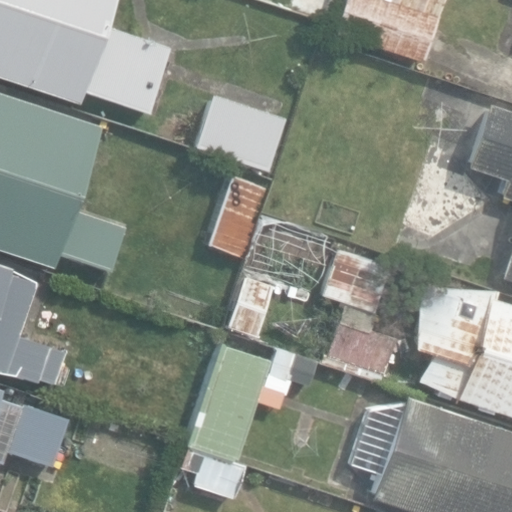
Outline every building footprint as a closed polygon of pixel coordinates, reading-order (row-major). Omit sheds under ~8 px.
[(103,0),(0,0),(0,74),(79,101),(84,87),(148,109),(169,45),(97,21),(103,0)] [(338,0),(328,31),(417,62),(438,0),(338,0)] [(94,122),(0,90),(0,245),(45,261),(49,250),(102,268),(118,221),(67,203),(94,122)] [(279,116),(205,92),(187,145),(261,170),(279,116)] [(511,108),(484,99),(467,168),(502,176),(498,200),(511,203),(511,229),(500,277),(511,280),(511,108)] [(260,185),(224,172),(201,244),(236,256),(260,185)] [(304,294),(335,307),(311,366),(366,388),(392,326),(358,312),(378,265),(325,244),(304,294)] [(0,372),(9,374),(31,382),(33,379),(49,384),(60,348),(13,332),(30,281),(2,273),(4,268),(0,267),(0,372)] [(511,306),(430,282),(401,379),(511,412),(511,306)] [(221,328),(179,443),(230,459),(249,399),(274,407),(278,392),(282,393),(286,378),(303,383),(312,358),(221,328)] [(367,483),(363,496),(410,511),(511,511),(511,430),(397,393),(395,401),(360,407),(342,463),(353,468),(367,483)] [(230,459),(179,443),(172,466),(189,472),(185,484),(228,499),(240,463),(230,459)]
